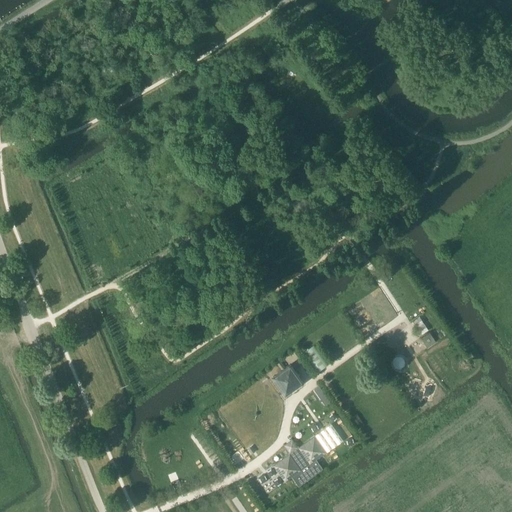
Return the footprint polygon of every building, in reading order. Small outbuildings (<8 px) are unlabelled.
[(194,214),(180,221),(184,227),(201,216),(206,197),(196,181),(190,185),(198,199),(194,214)] [(437,342),(430,332),(420,339),(427,348),(437,342)] [(315,344),(302,353),(316,372),(329,364),(315,344)] [(285,367),(281,361),(277,364),(281,370),(285,367)] [(301,382),(290,366),(273,378),(285,394),(301,382)] [(290,454),(273,466),(285,482),(292,477),(299,487),(323,469),(316,460),(326,453),(342,441),(331,424),(314,436),(298,448),(290,454)]
